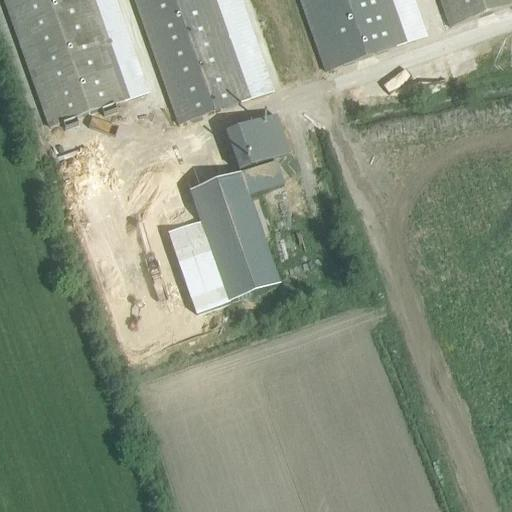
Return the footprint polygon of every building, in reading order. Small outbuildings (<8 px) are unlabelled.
[(4,0),(53,135),(130,105),(92,0),(4,0)] [(134,0),(181,128),(250,102),(213,0),(134,0)] [(300,0),(328,75),(407,47),(390,0),(300,0)] [(511,9),(511,0),(441,0),(452,31),(511,9)] [(461,31),(394,54),(404,82),(471,59),(461,31)] [(225,137),(239,175),(290,157),(276,119),(225,137)]
